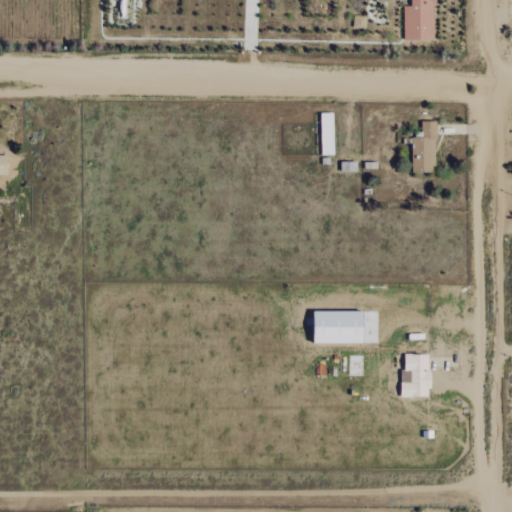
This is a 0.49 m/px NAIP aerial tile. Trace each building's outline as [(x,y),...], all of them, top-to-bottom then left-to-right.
[(403,7),(403,41),(435,41),(434,0),(410,0),(411,7),(403,7)] [(334,155),(333,113),(321,113),(322,155),(334,155)] [(435,173),(434,122),(421,122),(422,138),(411,138),(412,173),(435,173)] [(8,154),(0,154),(0,175),(8,175),(8,154)] [(314,343),(364,344),(364,312),(315,311),(314,343)] [(403,398),(430,397),(429,355),(402,355),(403,398)]
